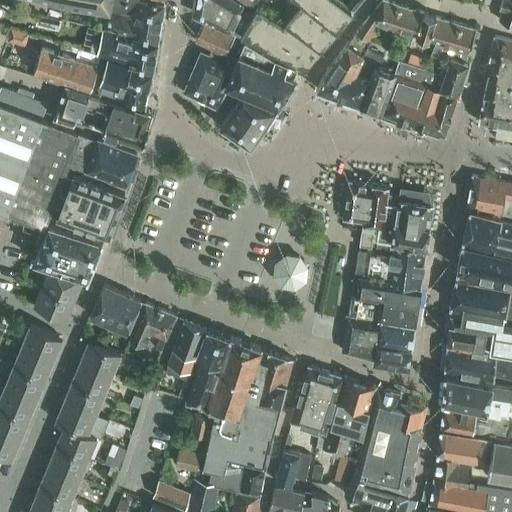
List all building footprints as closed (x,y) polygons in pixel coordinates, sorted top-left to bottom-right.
[(114,31),(148,40),(148,39),(158,41),(164,2),(151,0),(139,0),(138,0),(136,16),(110,9),(106,28),(114,30),(114,31)] [(240,34),(241,32),(254,10),(239,0),(197,0),(195,13),(240,34)] [(301,0),(296,7),(284,22),(257,6),(254,10),(241,32),(302,64),(305,67),(354,10),(351,8),(340,0),(301,0)] [(381,0),(360,27),(371,36),(376,20),(384,24),(389,26),(415,34),(423,11),(391,0),(381,0)] [(511,22),(511,0),(504,0),(500,19),(511,22)] [(428,38),(435,15),(423,11),(415,34),(428,38)] [(58,28),(61,20),(39,15),(36,22),(58,28)] [(466,59),(469,51),(476,27),(435,15),(428,38),(436,41),(431,51),(448,56),(449,55),(466,59)] [(235,35),(204,21),(195,39),(212,47),(224,54),(225,54),(235,35)] [(158,42),(148,40),(114,31),(97,27),(94,37),(100,39),(97,52),(108,56),(116,59),(152,72),(158,42)] [(369,39),(371,36),(360,27),(331,62),(318,85),(317,88),(335,94),(345,70),(350,58),(355,60),(356,58),(360,59),(367,46),(369,39)] [(511,38),(495,34),(484,70),(489,72),(479,120),(507,125),(508,124),(511,124),(511,38)] [(245,41),(227,84),(277,105),(296,77),(293,76),(296,70),(295,68),(245,41)] [(89,89),(97,64),(41,46),(33,71),(89,89)] [(395,71),(394,71),(379,66),(384,54),(370,49),(371,48),(367,46),(360,59),(374,64),(359,103),(381,111),(384,101),(395,71)] [(226,86),(227,83),(236,60),(224,54),(212,47),(209,53),(202,50),(193,71),(184,90),(217,106),(226,86)] [(411,51),(408,61),(425,66),(428,57),(411,51)] [(469,60),(466,59),(449,55),(448,56),(450,57),(446,67),(442,66),(440,72),(425,67),(421,77),(423,80),(458,92),(469,60)] [(152,72),(116,59),(115,59),(108,57),(99,88),(145,103),(152,72)] [(374,64),(360,59),(356,58),(355,60),(350,58),(345,70),(335,94),(359,103),(374,64)] [(421,77),(425,67),(399,58),(394,71),(395,71),(384,101),(381,111),(412,121),(424,86),(422,85),(423,80),(421,77)] [(457,92),(458,92),(423,80),(422,85),(424,86),(412,121),(445,133),(457,92)] [(60,100),(58,105),(55,114),(79,122),(85,104),(94,107),(95,104),(100,94),(90,90),(66,82),(60,100)] [(0,205),(26,215),(23,226),(32,229),(37,220),(45,223),(49,210),(109,233),(125,191),(91,179),(94,171),(126,183),(137,152),(98,138),(98,139),(79,132),(42,118),(45,110),(55,114),(58,105),(47,101),(46,104),(24,95),(22,100),(0,92),(0,205)] [(144,107),(121,99),(100,92),(100,94),(95,104),(94,107),(85,104),(79,122),(142,144),(153,111),(144,108),(144,107)] [(276,107),(243,92),(236,106),(234,105),(222,124),(234,133),(229,141),(238,147),(243,139),(251,144),(276,107)] [(511,213),(511,180),(473,173),(467,205),(501,212),(511,213)] [(385,220),(389,195),(388,195),(389,185),(370,181),(370,183),(350,179),(344,217),(364,220),(364,224),(379,227),(377,239),(380,239),(383,220),(385,220)] [(380,239),(427,246),(430,226),(433,202),(389,195),(385,220),(383,220),(380,239)] [(470,208),(463,239),(464,239),(495,246),(495,245),(511,248),(511,221),(501,218),(501,216),(470,208)] [(36,238),(41,241),(34,258),(87,277),(102,239),(49,221),(46,229),(41,227),(36,238)] [(372,245),(374,230),(362,228),(360,243),(372,245)] [(427,246),(380,239),(377,239),(376,251),(358,248),(354,274),(421,285),(427,246)] [(511,252),(463,241),(458,268),(459,268),(511,280),(511,252)] [(305,277),(306,264),(299,254),(287,253),(277,260),(275,272),(283,282),(295,284),(305,277)] [(42,283),(74,297),(82,279),(49,265),(42,283)] [(461,314),(502,321),(511,322),(511,280),(459,268),(457,275),(456,275),(451,302),(463,304),(461,314)] [(418,305),(421,285),(354,274),(351,294),(375,297),(418,305)] [(110,323),(124,291),(104,282),(90,314),(110,323)] [(66,316),(74,297),(42,283),(34,302),(66,316)] [(132,332),(146,301),(124,291),(110,323),(132,332)] [(415,324),(418,305),(375,297),(351,294),(348,313),(381,318),(415,324)] [(146,301),(132,332),(130,337),(146,344),(149,335),(154,337),(156,333),(160,334),(156,346),(161,349),(166,337),(177,314),(146,301)] [(415,324),(381,318),(348,313),(343,350),(375,358),(375,359),(409,364),(415,324)] [(511,322),(502,321),(461,314),(451,313),(451,321),(450,321),(448,339),(511,348),(511,322)] [(169,361),(166,370),(189,377),(191,369),(196,357),(201,358),(202,354),(197,352),(204,336),(203,336),(207,326),(184,317),(169,361)] [(54,356),(63,335),(31,322),(22,343),(54,356)] [(187,422),(184,432),(190,433),(190,434),(187,448),(201,450),(201,451),(205,434),(204,434),(208,421),(209,415),(205,414),(206,407),(227,345),(231,335),(207,326),(204,336),(197,352),(202,354),(201,358),(197,371),(194,379),(188,397),(187,399),(200,404),(198,410),(196,410),(192,423),(187,422)] [(96,340),(106,345),(109,337),(99,333),(96,340)] [(201,451),(199,463),(211,466),(226,468),(226,466),(228,458),(236,426),(262,432),(272,434),(276,421),(286,383),(264,377),(261,384),(250,379),(261,346),(231,335),(227,345),(206,407),(205,414),(209,415),(208,421),(204,434),(205,434),(201,451)] [(121,351),(106,345),(96,340),(89,338),(81,358),(113,371),(121,351)] [(511,350),(490,347),(448,341),(446,370),(495,378),(495,372),(511,375),(511,350)] [(54,356),(22,343),(14,363),(46,376),(54,356)] [(263,347),(254,373),(264,377),(286,383),(293,357),(263,347)] [(72,378),(104,392),(113,371),(81,358),(72,378)] [(14,363),(5,383),(37,396),(46,376),(14,363)] [(337,397),(343,375),(309,364),(292,418),(322,428),(320,432),(324,433),(325,430),(326,430),(335,396),(337,397)] [(511,385),(510,385),(494,383),(445,374),(441,428),(501,437),(501,433),(511,434),(511,385)] [(372,394),(375,384),(344,375),(338,397),(329,434),(327,442),(325,441),(324,446),(324,447),(358,457),(372,394)] [(194,379),(189,377),(186,385),(183,384),(181,391),(184,392),(183,396),(188,397),(194,379)] [(96,412),(104,392),(72,378),(64,398),(96,412)] [(0,395),(0,404),(29,416),(37,396),(5,383),(0,395)] [(404,394),(377,385),(376,384),(358,457),(355,467),(365,469),(363,483),(380,485),(408,494),(423,426),(419,425),(423,409),(421,408),(421,405),(401,399),(404,394)] [(135,392),(131,401),(138,404),(142,395),(135,392)] [(96,412),(64,398),(56,419),(64,423),(65,422),(88,432),(88,431),(96,412)] [(0,427),(21,436),(29,416),(0,404),(0,427)] [(64,423),(57,442),(89,455),(97,434),(88,431),(88,432),(65,422),(64,423)] [(236,426),(228,458),(265,465),(266,463),(272,434),(262,432),(236,426)] [(21,436),(0,427),(0,451),(12,457),(21,436)] [(511,439),(501,437),(441,428),(438,452),(457,455),(457,461),(471,463),(489,466),(488,474),(511,477),(511,439)] [(293,474),(298,450),(289,448),(291,437),(290,431),(289,430),(284,446),(275,480),(291,483),(293,474)] [(320,432),(317,445),(324,446),(325,441),(327,442),(329,434),(324,433),(320,432)] [(80,475),(89,455),(57,442),(48,462),(80,475)] [(108,451),(104,460),(118,466),(126,446),(119,443),(114,454),(108,451)] [(179,446),(176,462),(197,466),(201,450),(187,448),(179,446)] [(298,450),(293,474),(306,477),(311,453),(298,450)] [(470,487),(471,463),(457,461),(457,455),(438,452),(434,479),(446,481),(446,482),(470,487)] [(345,480),(351,459),(340,456),(334,477),(345,480)] [(211,466),(208,480),(219,482),(234,485),(233,487),(238,488),(237,489),(260,492),(250,491),(250,490),(260,492),(265,465),(228,458),(226,466),(226,468),(211,466)] [(80,475),(48,462),(40,482),(72,496),(80,475)] [(315,464),(313,475),(321,477),(323,466),(315,464)] [(110,466),(108,472),(115,475),(118,469),(110,466)] [(403,511),(409,494),(379,486),(362,484),(363,481),(365,469),(355,467),(347,486),(346,492),(358,498),(358,497),(365,499),(360,511),(403,511)] [(191,492),(186,511),(187,511),(211,511),(219,482),(208,480),(195,476),(191,492)] [(159,479),(154,494),(186,507),(191,492),(159,479)] [(435,480),(430,501),(454,506),(483,511),(511,511),(511,487),(478,482),(477,488),(470,487),(446,482),(435,480)] [(40,482),(32,502),(55,511),(65,511),(72,496),(40,482)] [(311,511),(311,508),(312,493),(274,485),(269,508),(271,509),(271,511),(311,511)] [(232,511),(256,511),(260,492),(237,489),(232,511)] [(311,511),(340,511),(339,505),(338,505),(337,501),(332,497),(327,495),(317,492),(312,491),(312,493),(311,508),(311,511)] [(121,497),(115,510),(119,511),(124,511),(129,500),(121,497)] [(55,511),(32,502),(27,511),(55,511)] [(148,511),(178,511),(153,502),(148,511)]
